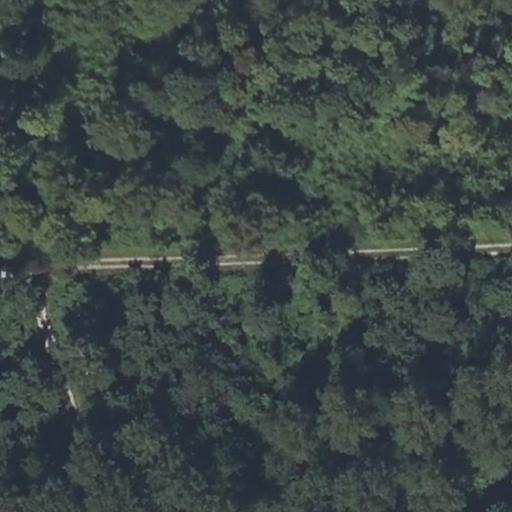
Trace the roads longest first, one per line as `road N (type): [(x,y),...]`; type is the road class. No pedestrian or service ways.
road 1 (track): [(9,263),(254,245),(511,243)]
road 2 (track): [(80,511),(9,263),(0,263)]
